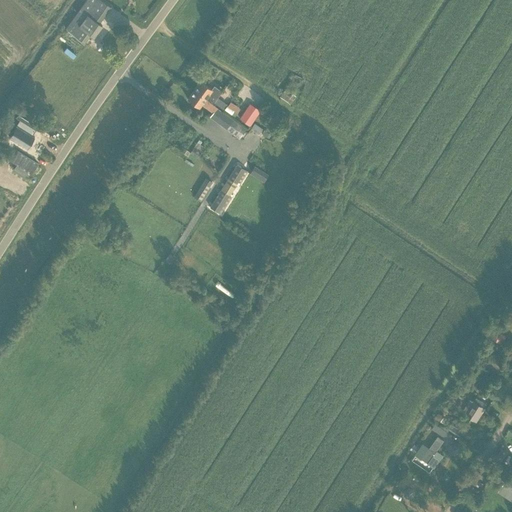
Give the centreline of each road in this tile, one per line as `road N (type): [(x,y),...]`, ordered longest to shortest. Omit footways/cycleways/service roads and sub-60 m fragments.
road 1 (unclassified): [(0,259),(173,0)]
road 2 (track): [(448,511),(511,410)]
